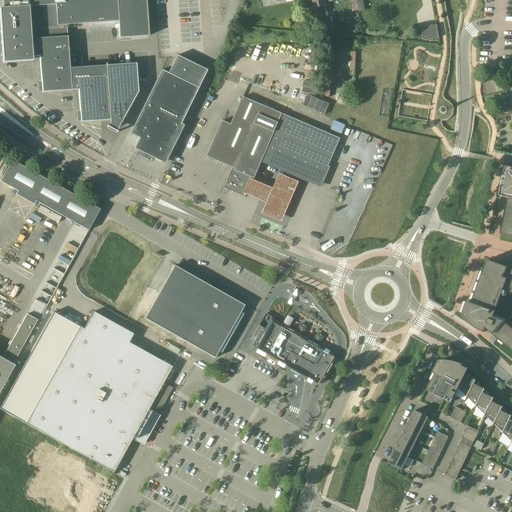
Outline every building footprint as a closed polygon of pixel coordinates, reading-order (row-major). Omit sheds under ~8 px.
[(3,0),(4,9),(8,60),(33,58),(31,39),(68,37),(68,26),(119,22),(120,38),(150,36),(146,0),(3,0)] [(312,0),(314,8),(326,6),(324,0),(312,0)] [(437,25),(421,27),(424,40),(439,38),(437,25)] [(31,39),(33,58),(41,57),(43,93),(72,91),(71,68),(68,37),(31,39)] [(162,70),(160,73),(130,134),(139,138),(135,147),(162,161),(164,162),(183,125),(181,124),(198,88),(207,70),(177,55),(168,73),(162,70)] [(107,64),(107,66),(71,68),(72,91),(79,91),(82,122),(110,120),(110,121),(111,121),(111,123),(119,128),(139,92),(137,64),(108,66),(108,64),(107,64)] [(317,82),(303,81),(301,95),(307,95),(316,96),(317,82)] [(401,91),(400,112),(404,113),(404,107),(415,108),(414,115),(429,116),(431,93),(401,91)] [(307,95),(302,107),(324,116),(329,104),(307,95)] [(243,97),(241,100),(231,124),(222,120),(220,124),(207,157),(233,168),(225,188),(245,196),(252,179),(253,178),(254,178),(255,179),(263,160),(321,185),(340,140),(340,138),(243,97)] [(335,121),(331,131),(341,135),(345,126),(335,121)] [(12,160),(1,182),(18,191),(16,195),(34,205),(36,201),(89,231),(100,210),(12,160)] [(511,167),(507,167),(500,196),(509,198),(501,233),(511,234),(511,167)] [(249,178),(243,193),(266,202),(261,214),(282,222),(299,182),(278,173),(272,188),(249,178)] [(494,317),(501,296),(503,290),(511,293),(511,265),(508,264),(507,267),(488,260),(472,304),(467,302),(463,314),(465,317),(467,320),(470,323),(472,325),(475,328),(478,329),(481,331),(485,332),(486,328),(511,349),(511,328),(503,321),(494,317)] [(174,266),(150,309),(145,319),(209,355),(215,358),(229,334),(245,306),(174,266)] [(53,312),(0,408),(0,409),(114,473),(133,438),(143,443),(150,430),(158,416),(148,411),(172,367),(131,344),(136,335),(93,312),(83,329),(53,312)] [(3,357),(14,363),(38,320),(27,314),(3,357)] [(325,352),(298,337),(273,323),(269,331),(264,328),(253,346),(259,350),(258,351),(266,356),(267,354),(280,362),(279,363),(282,365),(285,367),(286,365),(307,377),(313,380),(319,384),(334,360),(323,354),(325,352)] [(0,391),(15,365),(0,357),(0,391)] [(433,373),(437,375),(435,380),(433,379),(427,390),(446,400),(448,395),(454,398),(458,388),(467,372),(468,369),(468,368),(468,369),(463,366),(463,365),(459,364),(456,363),(453,362),(449,361),(446,361),(443,361),(439,361),(433,373)] [(467,398),(476,380),(475,381),(473,380),(473,379),(467,372),(458,388),(467,397),(467,398)] [(476,407),(485,389),(484,389),(482,388),(476,381),(476,380),(467,398),(467,397),(476,406),(476,407)] [(484,416),(485,416),(494,398),(493,398),(491,397),(491,396),(485,390),(485,389),(476,407),(476,406),(485,415),(484,416)] [(493,424),(494,425),(503,407),(502,407),(500,406),(500,405),(494,399),(494,398),(485,416),(485,415),(494,423),(493,424)] [(456,407),(450,417),(456,420),(461,409),(456,407)] [(502,433),(503,433),(511,416),(511,415),(511,416),(509,415),(509,414),(502,408),(503,407),(494,425),(494,424),(503,432),(502,433)] [(461,423),(466,412),(461,409),(456,420),(461,423)] [(408,424),(422,431),(428,417),(415,410),(408,424)] [(511,442),(511,441),(511,417),(511,416),(503,433),(503,434),(503,433),(511,441),(511,442)] [(415,444),(422,431),(408,424),(401,437),(415,444)] [(479,431),(468,426),(466,432),(476,437),(479,431)] [(446,442),(449,437),(438,432),(435,437),(446,442)] [(476,437),(466,432),(463,437),(474,442),(476,437)] [(409,457),(415,444),(401,437),(395,450),(409,457)] [(446,442),(435,437),(433,442),(443,448),(446,442)] [(474,442),(463,437),(460,443),(471,448),(474,442)] [(433,442),(430,448),(441,453),(443,448),(433,442)] [(471,448),(460,443),(458,448),(469,453),(471,448)] [(441,453),(430,448),(427,453),(438,459),(441,453)] [(469,453),(458,448),(455,453),(466,459),(469,453)] [(402,470),(409,457),(395,450),(388,463),(402,470)] [(438,459),(427,453),(425,459),(435,464),(438,459)] [(455,453),(453,459),(463,464),(466,459),(455,453)] [(422,464),(433,469),(435,464),(425,459),(422,464)] [(453,459),(450,464),(461,469),(463,464),(453,459)] [(450,464),(447,470),(458,475),(461,469),(450,464)] [(447,470),(445,475),(456,480),(458,475),(447,470)]
